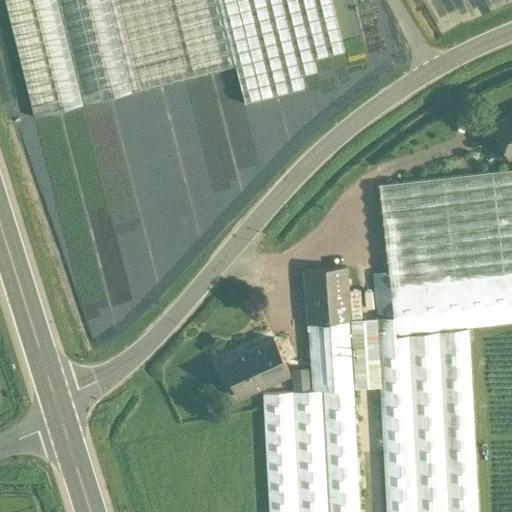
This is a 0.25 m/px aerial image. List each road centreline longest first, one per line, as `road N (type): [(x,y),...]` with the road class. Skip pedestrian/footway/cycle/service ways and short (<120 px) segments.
road 1 (tertiary): [(431,69),(303,168),(131,357),(60,415)]
road 2 (secondary): [(0,223),(60,415)]
